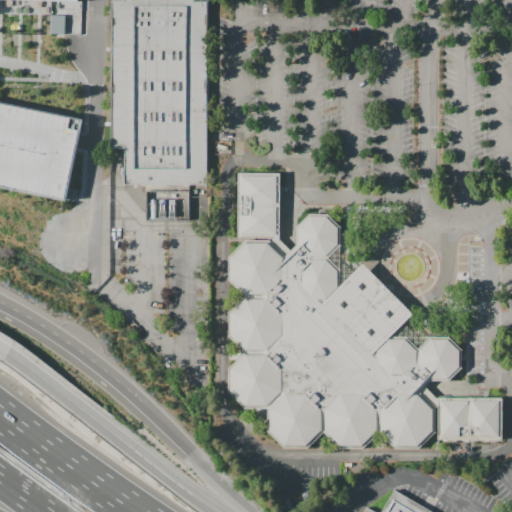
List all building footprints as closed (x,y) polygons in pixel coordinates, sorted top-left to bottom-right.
[(207,0),(208,197),(189,197),(189,221),(144,221),(144,186),(124,186),(124,147),(110,147),(110,0),(207,0)] [(64,15),(50,15),(49,33),(63,34),(64,15)] [(0,100),(85,119),(80,140),(67,203),(0,188),(0,100)] [(238,173),(237,238),(245,238),(228,256),(228,280),(246,297),(228,313),(228,336),(244,352),(228,369),(228,392),(244,409),(267,409),(267,432),(283,448),(308,448),(324,433),(339,449),(363,449),(379,432),(395,450),(417,450),(434,433),(434,440),(501,440),(501,398),(437,398),(425,387),(431,381),(448,381),(461,368),(461,349),(449,337),(429,337),(418,349),(405,337),(391,337),(413,314),(363,263),(340,286),(339,269),(328,258),(339,245),(340,227),(327,214),(309,213),(296,227),(296,245),(290,250),(279,239),(280,173),(238,173)] [(89,289),(92,284),(113,298),(110,303),(89,289)] [(124,316),(129,313),(144,333),(139,336),(124,316)] [(140,337),(144,333),(155,344),(152,348),(140,337)] [(152,349),(156,344),(162,350),(158,354),(152,349)] [(364,511),(367,508),(373,511),(382,511),(395,491),(431,511),(364,511)]
